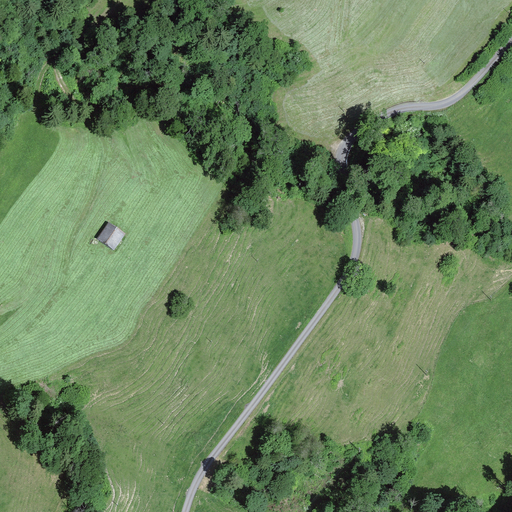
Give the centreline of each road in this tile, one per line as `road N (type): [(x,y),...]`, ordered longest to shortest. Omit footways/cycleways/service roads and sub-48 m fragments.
road 1 (unclassified): [(185,511),(199,475),(355,259),(341,157),(347,141),(401,107),(458,97),(511,40)]
road 2 (track): [(115,0),(57,58),(56,80),(94,131),(96,173),(65,264)]
